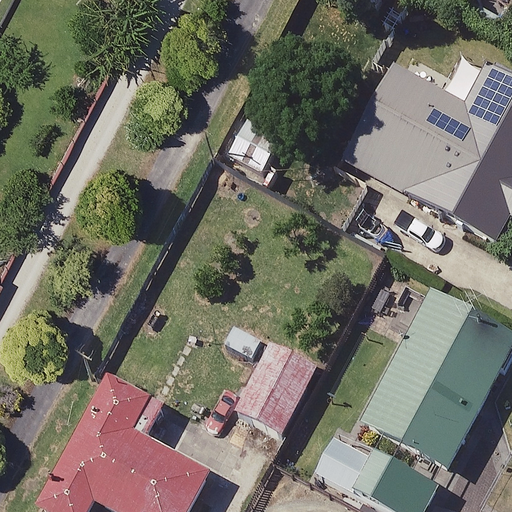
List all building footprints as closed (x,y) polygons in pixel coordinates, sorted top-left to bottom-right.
[(511,85),(493,75),(471,116),(397,76),(349,168),(511,254),(511,85)] [(511,360),(511,343),(433,302),(365,429),(452,475),(511,360)] [(322,375),(276,349),(239,415),(285,441),(322,375)] [(165,412),(109,380),(36,509),(40,511),(94,511),(98,506),(107,511),(195,511),(213,481),(147,444),(165,412)] [(431,511),(442,491),(337,441),(318,481),(382,511),(431,511)]
